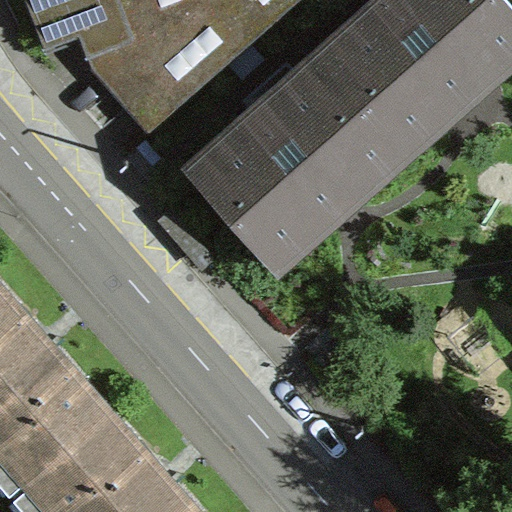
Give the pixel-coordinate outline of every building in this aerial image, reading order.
[(150,123),(289,0),(30,0),(46,40),(81,26),(95,63),(148,124),(150,123)] [(511,5),(507,0),(379,0),(321,52),(395,136),(419,115),(428,125),(466,92),(509,53),(501,43),(511,33),(511,5)] [(380,167),(372,157),(395,136),(321,52),(190,168),(273,262),(276,259),(268,249),(290,230),(298,239),(335,207),(380,167)] [(36,325),(0,284),(0,442),(4,446),(13,438),(34,462),(25,470),(29,475),(107,406),(36,325)] [(107,406),(29,475),(33,479),(42,471),(63,495),(54,503),(61,511),(200,511),(159,464),(107,406)]
